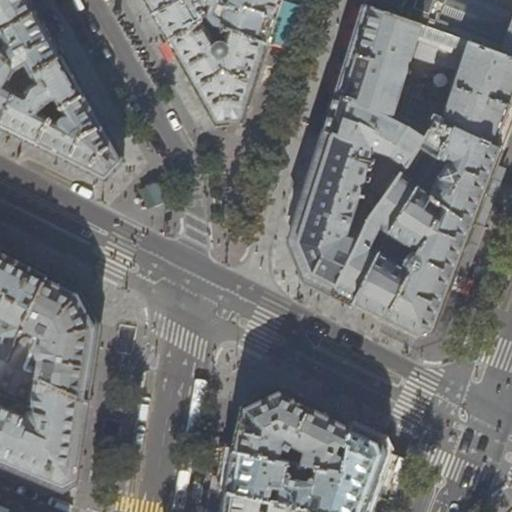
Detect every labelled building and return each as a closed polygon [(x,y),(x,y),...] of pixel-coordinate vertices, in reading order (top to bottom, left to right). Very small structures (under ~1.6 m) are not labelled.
[(0,0),(0,32),(37,11),(30,0),(0,0)] [(145,0),(154,13),(176,0),(145,0)] [(160,25),(168,39),(200,22),(205,14),(202,9),(205,0),(176,0),(154,13),(160,25)] [(271,30),(274,18),(215,0),(205,0),(202,9),(205,14),(215,25),(238,32),(266,45),(271,30)] [(278,5),(280,0),(215,0),(274,18),(278,5)] [(338,84),(332,97),(430,129),(501,149),(511,118),(511,53),(364,0),(355,29),(338,84)] [(511,0),(364,0),(511,53),(511,0)] [(44,25),(37,11),(0,32),(0,35),(5,45),(0,51),(0,52),(15,72),(24,67),(30,76),(63,57),(51,38),(57,34),(54,27),(51,21),(44,25)] [(230,122),(241,122),(254,83),(266,45),(238,32),(215,25),(205,14),(200,22),(168,39),(192,81),(216,123),(230,122)] [(0,127),(36,145),(54,113),(85,95),(72,74),(63,57),(30,76),(22,81),(15,72),(0,52),(0,127)] [(106,180),(123,163),(101,125),(85,95),(54,113),(36,145),(42,148),(106,180)] [(304,280),(332,295),(361,230),(430,129),(332,97),(307,182),(288,242),(304,280)] [(501,149),(430,129),(361,230),(332,295),(341,299),(381,319),(417,336),(431,331),(498,157),(501,149)] [(152,183),(143,186),(150,206),(159,203),(162,198),(157,184),(152,183)] [(18,259),(0,249),(0,360),(4,363),(49,274),(18,259)] [(74,287),(49,274),(4,363),(88,401),(100,326),(81,290),(74,287)] [(81,442),(88,401),(4,363),(0,371),(0,462),(13,468),(63,489),(75,482),(81,442)] [(242,410),(232,449),(344,471),(352,425),(346,423),(338,418),(333,416),(279,389),(242,406),(242,410)] [(112,417),(120,418),(123,404),(115,402),(112,417)] [(232,449),(232,451),(226,491),(326,511),(364,511),(386,454),(381,440),(368,433),(352,425),(344,471),(232,449)] [(213,488),(226,491),(232,451),(219,449),(213,488)] [(209,511),(222,511),(226,492),(213,490),(209,511)] [(326,511),(226,491),(226,492),(222,511),(326,511)]
